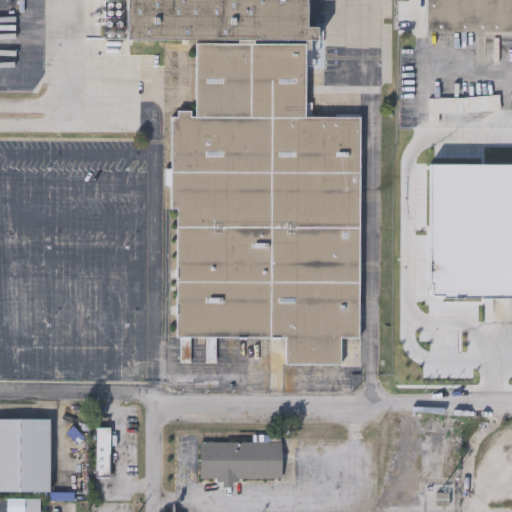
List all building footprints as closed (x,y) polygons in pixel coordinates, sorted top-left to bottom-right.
[(173,338),(172,111),(194,111),(194,40),(124,40),(123,0),(307,0),(308,24),(314,24),(314,40),(304,40),(304,116),(358,116),(359,338),(339,338),(339,365),(284,365),(283,338),(173,338)] [(511,0),(511,30),(425,30),(425,0),(511,0)] [(0,416),(50,416),(50,488),(0,488),(0,416)] [(96,474),(96,425),(110,425),(110,474),(96,474)] [(201,438),(281,439),(281,476),(200,476),(201,438)] [(40,511),(5,511),(5,496),(39,495),(40,511)]
